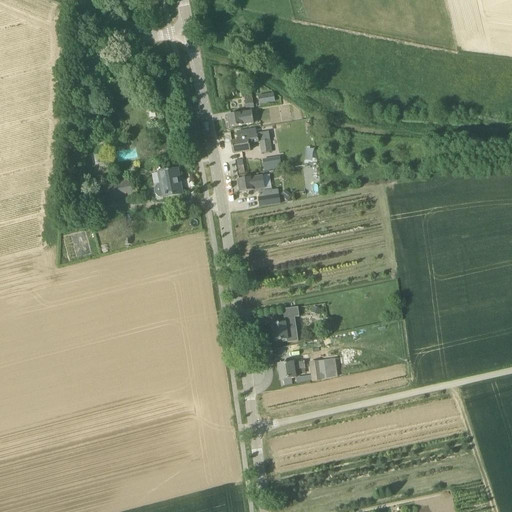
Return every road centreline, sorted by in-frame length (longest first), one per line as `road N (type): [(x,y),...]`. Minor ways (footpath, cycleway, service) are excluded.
road 1 (tertiary): [(253,435),(226,222),(193,51)]
road 2 (unclassified): [(253,435),(511,378)]
road 3 (unclassified): [(193,51),(84,0)]
